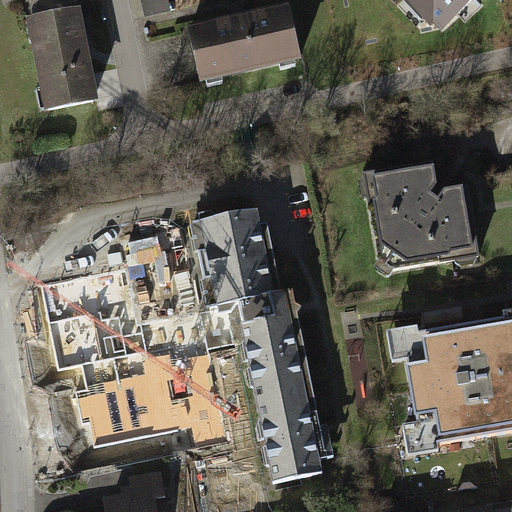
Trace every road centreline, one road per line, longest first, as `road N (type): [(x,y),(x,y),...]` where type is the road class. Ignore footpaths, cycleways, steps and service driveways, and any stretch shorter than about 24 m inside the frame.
road 1 (residential): [(142,139),(511,57)]
road 2 (residential): [(0,174),(142,139)]
road 3 (residential): [(142,139),(115,0)]
road 4 (residential): [(13,511),(0,379)]
